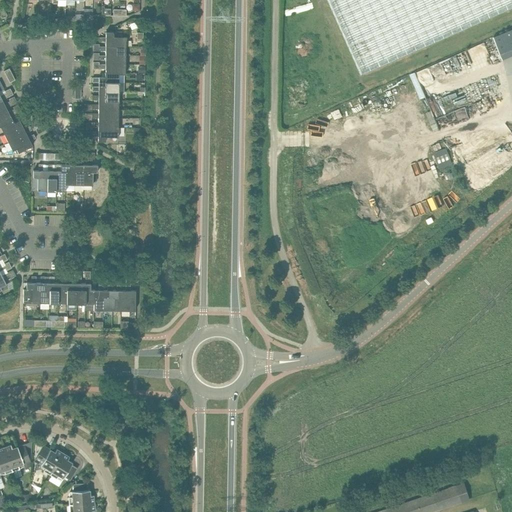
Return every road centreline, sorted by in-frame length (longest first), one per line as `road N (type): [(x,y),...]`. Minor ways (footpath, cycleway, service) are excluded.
road 1 (secondary): [(236,334),(240,0)]
road 2 (secondary): [(207,0),(203,332)]
road 3 (tertiary): [(313,356),(363,336),(511,204)]
road 4 (tertiary): [(0,376),(42,369),(190,380)]
road 5 (tertiary): [(188,347),(0,358)]
road 6 (residential): [(112,511),(105,473),(83,444),(38,424),(0,428)]
road 7 (secondary): [(231,511),(235,390)]
road 8 (secondary): [(201,390),(200,511)]
